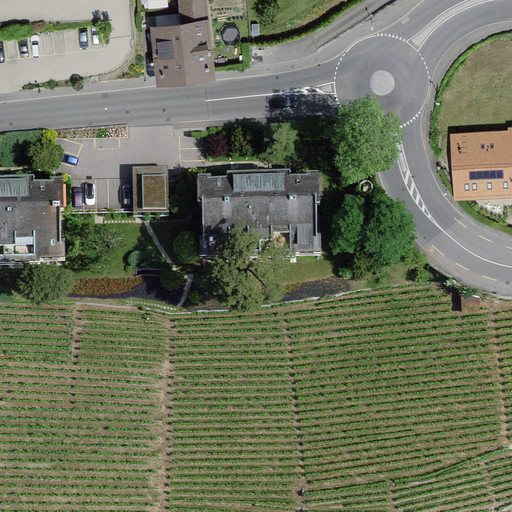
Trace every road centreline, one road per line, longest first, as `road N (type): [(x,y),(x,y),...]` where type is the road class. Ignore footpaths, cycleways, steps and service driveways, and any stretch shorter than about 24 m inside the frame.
road 1 (tertiary): [(382,82),(0,120)]
road 2 (primary): [(382,82),(398,160),(421,206),(468,249),(511,266)]
road 3 (primary): [(480,0),(437,22),(382,82)]
